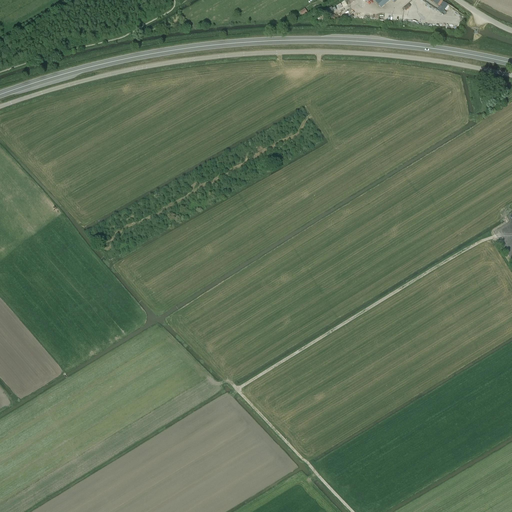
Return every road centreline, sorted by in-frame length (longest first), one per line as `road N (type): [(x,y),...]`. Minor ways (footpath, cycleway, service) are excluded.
road 1 (unclassified): [(511,76),(290,51),(112,74),(0,107)]
road 2 (trunk): [(511,63),(366,42),(264,41),(110,63),(0,95)]
